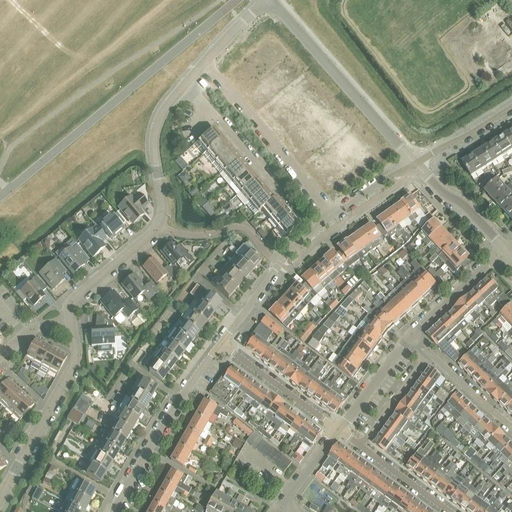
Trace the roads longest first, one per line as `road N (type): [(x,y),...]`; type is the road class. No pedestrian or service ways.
road 1 (residential): [(186,80),(152,136),(164,206),(157,224),(71,301),(69,319)]
road 2 (residential): [(415,163),(310,232),(222,339)]
road 3 (unclassified): [(415,163),(269,0)]
road 4 (residential): [(222,339),(112,511)]
road 5 (residential): [(69,319),(75,361),(0,497)]
road 6 (residential): [(186,80),(294,210)]
road 7 (residential): [(339,429),(222,339)]
road 8 (residential): [(411,337),(505,250)]
road 9 (residential): [(505,250),(415,163)]
